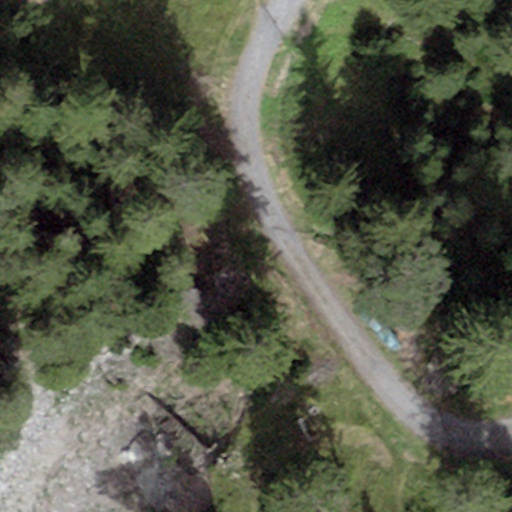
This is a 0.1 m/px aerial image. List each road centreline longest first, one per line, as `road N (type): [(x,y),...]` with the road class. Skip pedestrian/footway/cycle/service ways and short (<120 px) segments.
road 1 (track): [(511,435),(456,431),(391,390),(287,251),(258,195),(243,120)]
road 2 (track): [(243,120),(247,79),(284,0)]
